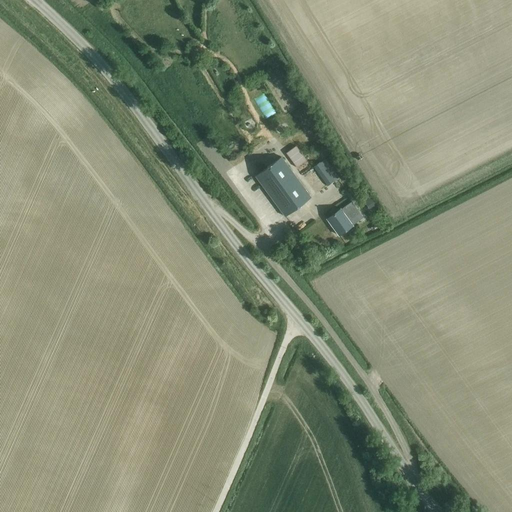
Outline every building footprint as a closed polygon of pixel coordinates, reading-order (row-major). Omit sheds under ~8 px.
[(295,146),(286,153),(297,168),(306,160),(295,146)] [(310,198),(281,157),(254,176),(284,217),(310,198)] [(332,182),(319,163),(312,168),(326,187),(332,182)] [(366,199),(363,202),(370,211),(373,209),(377,206),(370,196),(366,199)] [(348,220),(359,213),(351,201),(326,219),(338,236),(352,225),(348,220)]
